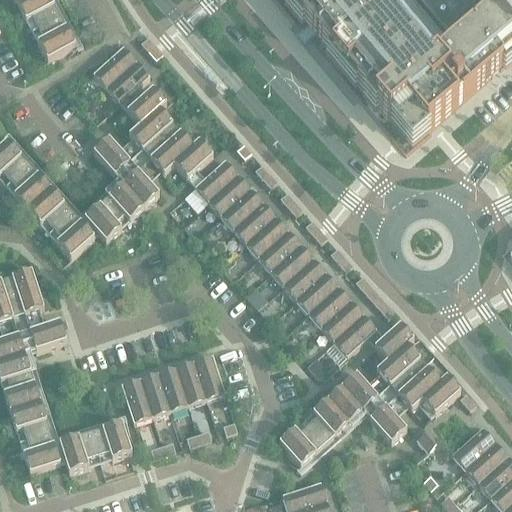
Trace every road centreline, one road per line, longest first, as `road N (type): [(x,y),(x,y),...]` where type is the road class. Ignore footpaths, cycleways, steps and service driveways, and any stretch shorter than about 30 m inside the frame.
road 1 (tertiary): [(160,0),(278,135),(385,239)]
road 2 (tertiary): [(409,208),(291,99),(204,0)]
road 3 (residential): [(228,484),(271,408),(250,349),(201,303),(153,319)]
road 4 (residential): [(153,319),(86,337),(64,286),(20,237),(0,234)]
road 5 (residential): [(228,484),(187,465),(41,511)]
road 6 (residential): [(24,94),(116,41),(93,0)]
road 7 (tertiary): [(432,289),(511,394)]
